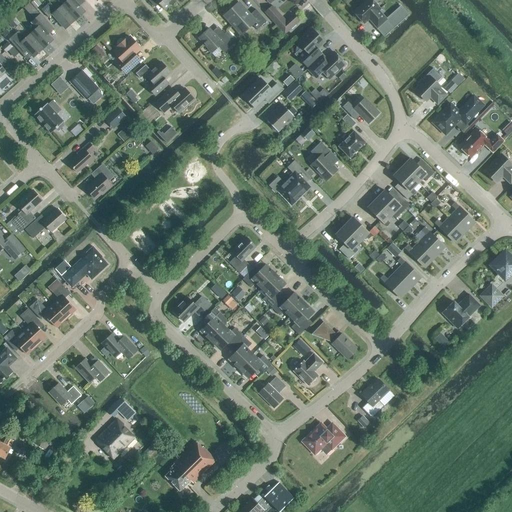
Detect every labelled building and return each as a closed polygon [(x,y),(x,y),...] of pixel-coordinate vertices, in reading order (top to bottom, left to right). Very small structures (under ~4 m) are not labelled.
[(61,6),(75,21),(84,12),(79,7),(84,2),(82,0),(65,0),(67,1),(61,6)] [(165,11),(174,2),(171,0),(147,0),(152,5),(156,1),(165,11)] [(386,20),(378,11),(380,9),(371,0),(366,0),(353,13),(364,24),(369,19),(385,37),(409,16),(403,9),(400,12),(398,9),(386,20)] [(75,21),(61,6),(56,11),(49,3),(41,10),(48,18),(52,15),(65,30),(75,21)] [(249,15),(238,3),(223,16),(240,35),(252,25),(257,30),(266,22),(255,10),(249,15)] [(285,21),(272,6),(265,13),(284,35),(299,21),(293,14),(285,21)] [(30,34),(43,49),(53,41),(48,35),(54,30),(40,14),(30,23),(36,29),(30,34)] [(224,34),(218,27),(212,33),(209,29),(198,38),(211,53),(218,47),(223,53),(233,44),(224,34)] [(306,67),(317,57),(312,53),(324,42),(312,30),(298,43),(306,52),(299,59),(306,67)] [(43,49),(30,34),(24,39),(18,32),(8,40),(18,51),(22,46),(33,58),(43,49)] [(140,49),(130,37),(126,41),(125,40),(117,47),(118,48),(114,51),(124,62),(119,67),(125,74),(140,60),(134,54),(140,49)] [(5,52),(11,46),(7,42),(1,48),(5,52)] [(97,46),(92,51),(99,59),(105,54),(97,46)] [(328,79),(345,64),(334,53),(323,64),(318,60),(307,70),(315,79),(322,72),(328,79)] [(155,96),(168,84),(163,79),(170,73),(161,63),(146,76),(152,83),(147,88),(155,96)] [(296,80),(303,73),(296,64),(288,71),(296,80)] [(150,71),(145,65),(135,74),(140,79),(150,71)] [(86,100),(97,89),(81,72),(70,82),(86,100)] [(456,86),(463,79),(458,73),(451,80),(456,86)] [(437,104),(446,95),(439,88),(440,87),(430,77),(416,91),(425,101),(431,96),(434,99),(433,100),(437,104)] [(266,85),(261,79),(243,97),(248,102),(247,102),(248,103),(248,102),(253,108),(263,98),(268,104),(283,90),(277,84),(271,90),(266,85),(267,85),(266,84),(266,85)] [(303,88),(296,80),(283,93),(290,101),(303,88)] [(178,94),(173,88),(165,94),(155,104),(163,114),(171,106),(178,114),(194,100),(184,89),(178,94)] [(465,124),(482,106),(473,97),(458,113),(450,105),(433,123),(445,134),(460,119),(465,124)] [(311,109),(317,104),(311,98),(306,103),(311,109)] [(378,114),(364,99),(354,109),(347,102),(342,108),(352,118),(357,113),(368,124),(378,114)] [(48,106),(46,104),(41,109),(40,109),(39,110),(40,111),(34,116),(51,134),(56,129),(58,131),(64,126),(62,124),(63,123),(56,114),(60,110),(52,102),(48,106)] [(294,117),(281,104),(281,105),(282,106),(267,120),(266,119),(265,120),(278,133),(278,132),(277,131),(292,117),(293,117),(294,117)] [(126,118),(117,107),(103,119),(113,130),(126,118)] [(351,129),(356,124),(347,115),(342,120),(351,129)] [(471,159),(488,141),(480,132),(481,131),(476,126),(471,131),(472,133),(459,147),(471,159)] [(307,127),(300,134),(306,141),(314,134),(307,127)] [(131,136),(125,128),(117,135),(124,142),(131,136)] [(169,132),(164,132),(160,135),(166,141),(172,135),(169,132)] [(349,159),(365,143),(353,132),(338,147),(349,159)] [(493,153),(504,142),(497,135),(485,146),(493,153)] [(325,181),(336,171),(324,158),(330,152),(320,142),(310,152),(317,160),(311,166),(325,181)] [(87,166),(94,161),(89,155),(95,150),(89,143),(77,154),(78,155),(68,164),(77,173),(86,165),(87,166)] [(111,157),(108,160),(111,163),(112,165),(121,157),(117,153),(111,157)] [(510,184),(511,182),(511,168),(511,167),(511,166),(511,165),(501,155),(484,172),(496,183),(502,177),(510,184)] [(416,182),(421,177),(425,181),(434,172),(424,162),(419,168),(410,159),(402,168),(416,182)] [(305,182),(310,178),(294,161),(287,168),(292,173),(283,182),(278,177),(268,186),(276,194),(277,193),(291,207),(310,188),(305,182)] [(102,195),(112,186),(108,182),(113,177),(102,164),(91,174),(95,180),(85,189),(95,200),(101,194),(102,195)] [(410,187),(416,182),(402,168),(393,177),(402,185),(397,190),(407,200),(415,192),(410,187)] [(20,232),(35,218),(29,212),(41,201),(33,191),(19,203),(24,209),(10,221),(20,232)] [(376,200),(390,214),(395,208),(400,213),(403,210),(385,191),(376,200)] [(385,219),(390,214),(376,200),(367,209),(386,227),(389,224),(385,219)] [(449,218),(464,233),(475,222),(454,203),(451,206),(456,211),(449,218)] [(50,232),(65,219),(57,209),(45,220),(41,215),(25,230),(32,239),(46,227),(50,232)] [(344,227),(358,240),(359,242),(364,236),(368,240),(371,236),(353,218),(344,227)] [(454,243),(464,233),(449,218),(442,225),(437,220),(434,224),(454,243)] [(359,242),(358,240),(344,227),(335,236),(344,244),(338,250),(349,260),(357,250),(354,247),(359,242)] [(419,243),(434,258),(444,247),(424,227),(421,231),(426,236),(419,243)] [(0,233),(0,250),(4,247),(14,259),(24,251),(10,235),(6,240),(0,233)] [(239,274),(248,265),(243,260),(255,248),(245,238),(231,252),(235,256),(229,263),(239,274)] [(401,252),(392,243),(386,249),(394,258),(401,252)] [(424,268),(434,258),(419,243),(412,250),(407,245),(404,248),(424,268)] [(91,279),(106,265),(99,258),(101,256),(93,247),(83,255),(85,257),(63,277),(71,287),(86,273),(91,279)] [(509,257),(505,252),(497,260),(495,259),(491,263),(492,264),(491,266),(504,279),(511,271),(511,257),(511,256),(509,257)] [(395,273),(410,288),(420,278),(400,258),(397,261),(401,266),(395,273)] [(261,289),(275,274),(266,265),(259,272),(255,267),(242,280),(251,288),(255,283),(261,289)] [(19,282),(25,277),(19,271),(14,276),(19,282)] [(400,299),(410,288),(395,273),(388,280),(383,275),(379,279),(400,299)] [(271,308),(283,295),(278,291),(285,284),(275,274),(261,289),(267,295),(263,299),(271,308)] [(222,299),(227,293),(217,283),(211,289),(222,299)] [(52,304),(66,320),(72,315),(72,314),(76,311),(64,299),(70,294),(61,285),(52,293),(53,293),(57,298),(57,300),(52,304)] [(238,302),(245,294),(237,287),(230,295),(238,302)] [(502,296),(495,289),(491,293),(487,289),(480,296),(491,308),(502,296)] [(289,317),(304,303),(294,293),(288,300),(283,295),(271,308),(279,316),(283,312),(289,317)] [(228,295),(222,302),(231,310),(237,304),(228,295)] [(468,317),(480,306),(468,295),(460,303),(461,304),(458,307),(453,302),(442,314),(457,329),(469,318),(468,317)] [(210,306),(202,297),(194,305),(187,298),(172,312),(183,322),(193,312),(199,318),(210,306)] [(66,320),(52,304),(47,309),(45,309),(38,301),(38,300),(37,300),(29,308),(41,320),(45,316),(56,328),(60,325),(61,325),(66,320)] [(304,303),(289,317),(295,323),(291,328),(299,336),(311,323),(307,319),(314,312),(304,303)] [(209,341),(224,326),(218,320),(222,316),(214,308),(202,320),(206,325),(200,332),(209,341)] [(23,331),(37,347),(43,342),(42,341),(46,338),(38,329),(42,325),(28,309),(19,316),(20,317),(27,325),(27,327),(23,331)] [(0,332),(3,335),(8,330),(0,321),(0,332)] [(335,334),(323,322),(310,335),(328,342),(331,344),(330,345),(346,361),(358,349),(342,333),(341,334),(338,331),(335,334)] [(230,349),(243,336),(234,328),(230,332),(224,326),(209,341),(219,351),(226,344),(230,349)] [(266,339),(270,335),(260,327),(257,331),(266,339)] [(37,347),(23,331),(18,336),(16,336),(12,331),(11,331),(3,338),(14,351),(19,347),(27,356),(31,352),(31,353),(37,347)] [(444,350),(450,344),(440,333),(434,339),(444,350)] [(117,341),(112,334),(101,344),(115,358),(123,350),(131,358),(138,351),(124,336),(118,340),(117,341)] [(238,369),(253,354),(247,349),(251,344),(243,336),(230,349),(235,353),(228,360),(238,369)] [(298,349),(304,342),(300,338),(293,344),(298,349)] [(148,351),(144,346),(139,351),(143,356),(148,351)] [(16,359),(6,349),(0,354),(0,381),(0,382),(11,372),(7,367),(16,359)] [(253,354),(238,369),(248,379),(254,372),(259,377),(271,364),(263,356),(259,360),(253,354)] [(323,363),(313,354),(304,363),(303,361),(293,372),(308,386),(318,376),(314,372),(323,363)] [(95,370),(85,359),(75,368),(89,383),(95,377),(99,382),(109,373),(101,364),(95,370)] [(270,366),(265,371),(272,378),(277,372),(270,366)] [(285,387),(276,377),(268,385),(268,384),(258,394),(273,409),(283,399),(278,394),(285,387)] [(389,391),(378,379),(371,386),(370,385),(360,394),(368,402),(362,408),(371,418),(384,406),(378,401),(389,391)] [(67,392),(58,384),(48,393),(60,406),(67,400),(71,405),(81,396),(73,387),(67,392)] [(87,411),(89,409),(94,404),(87,396),(82,402),(84,404),(83,406),(87,411)] [(112,406),(119,413),(120,414),(124,410),(132,417),(136,414),(120,398),(112,406)] [(364,429),(369,423),(362,416),(357,421),(364,429)] [(95,441),(113,459),(118,454),(123,458),(138,443),(122,427),(122,426),(116,420),(95,441)] [(326,431),(321,425),(303,442),(314,454),(320,448),(326,454),(343,437),(332,425),(326,431)] [(45,451),(51,440),(39,433),(33,443),(45,451)] [(58,449),(62,438),(55,435),(50,445),(58,449)] [(9,448),(13,441),(7,438),(3,445),(0,442),(0,456),(5,459),(10,448),(9,448)] [(200,448),(194,442),(173,463),(174,464),(171,467),(172,469),(165,477),(179,491),(190,481),(192,483),(215,460),(201,447),(200,448)] [(279,511),(294,498),(278,483),(272,489),(268,485),(253,499),(252,498),(246,503),(247,505),(239,511),(279,511)]
